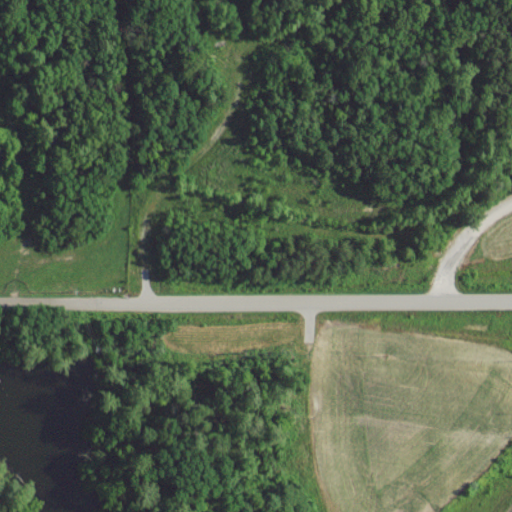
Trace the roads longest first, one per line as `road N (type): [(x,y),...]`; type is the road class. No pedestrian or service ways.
road 1 (residential): [(0,304),(511,305)]
road 2 (residential): [(441,306),(458,244),(511,211)]
